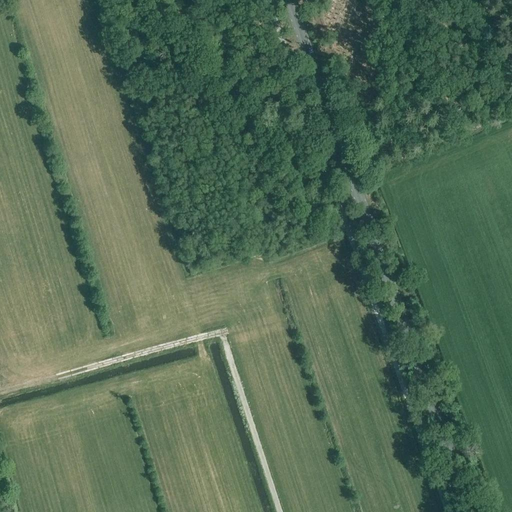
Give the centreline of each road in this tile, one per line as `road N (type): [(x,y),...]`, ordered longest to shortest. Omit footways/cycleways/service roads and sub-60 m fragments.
road 1 (secondary): [(470,511),(288,0)]
road 2 (unknown): [(0,397),(297,320),(364,511)]
road 3 (track): [(335,132),(449,85)]
